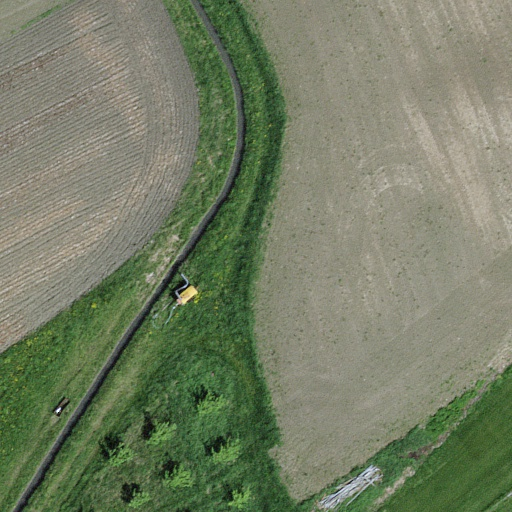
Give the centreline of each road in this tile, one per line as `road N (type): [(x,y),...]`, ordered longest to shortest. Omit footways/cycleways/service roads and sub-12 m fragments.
road 1 (track): [(53,511),(162,366),(208,350),(242,380),(279,511)]
road 2 (track): [(208,350),(218,274),(254,165),(255,86),(216,0)]
